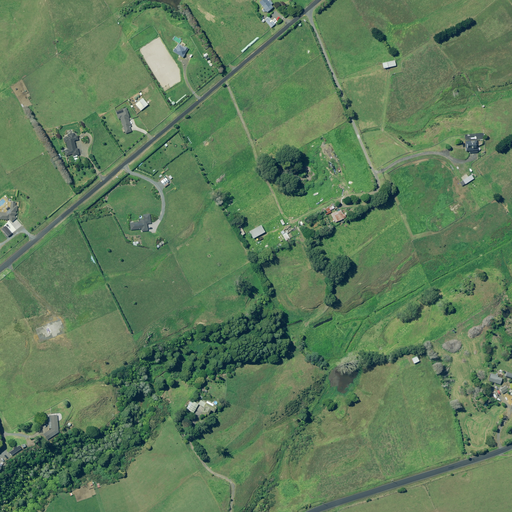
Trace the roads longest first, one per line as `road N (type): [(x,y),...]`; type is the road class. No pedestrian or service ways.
road 1 (unclassified): [(314,0),(0,267)]
road 2 (unclassified): [(310,511),(511,446)]
